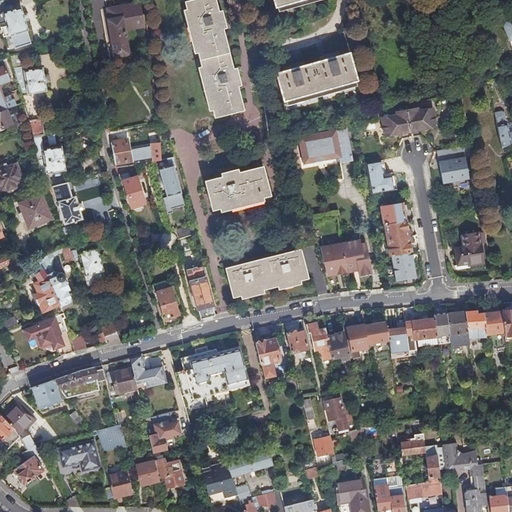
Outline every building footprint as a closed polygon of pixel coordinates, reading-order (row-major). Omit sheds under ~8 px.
[(0,0),(0,23),(5,22),(6,25),(3,27),(6,37),(11,35),(15,48),(31,43),(27,30),(28,30),(21,6),(7,11),(5,6),(19,1),(18,0),(0,0)] [(186,0),(184,1),(213,114),(242,107),(236,83),(222,25),(215,0),(186,0)] [(107,20),(114,58),(129,55),(125,31),(144,28),(139,3),(106,9),(108,20),(107,20)] [(347,24),(345,27),(343,30),(349,34),(351,31),(353,28),(354,25),(356,21),(357,16),(350,14),(349,18),(348,21),(347,24)] [(511,20),(503,24),(510,40),(511,38),(511,20)] [(14,54),(10,55),(22,95),(47,91),(43,67),(28,70),(24,52),(14,54)] [(283,102),(358,81),(349,52),(275,74),(283,102)] [(0,112),(7,109),(16,106),(13,97),(4,100),(0,90),(0,83),(10,79),(4,63),(0,64),(0,112)] [(27,111),(35,110),(34,101),(26,102),(27,111)] [(418,108),(407,110),(411,132),(422,129),(423,130),(426,131),(430,129),(430,128),(437,127),(433,109),(418,111),(418,108)] [(0,112),(0,126),(1,126),(2,128),(12,124),(7,109),(0,112)] [(399,134),(399,133),(411,132),(407,110),(396,112),(396,115),(382,118),(385,136),(392,135),(392,136),(396,137),(399,134)] [(495,114),(502,148),(511,145),(507,124),(501,125),(498,114),(495,114)] [(42,119),(29,120),(31,126),(33,136),(39,135),(43,134),(42,119)] [(309,137),(298,139),(304,165),(314,162),(314,163),(315,163),(314,158),(323,156),(324,161),(339,158),(340,164),(353,162),(347,130),(336,133),(336,131),(319,134),(309,137)] [(33,136),(36,152),(38,160),(44,159),(46,173),(65,170),(61,146),(42,149),(39,135),(33,136)] [(127,140),(111,143),(115,164),(131,161),(129,151),(127,140)] [(159,142),(151,143),(151,146),(152,157),(153,162),(161,160),(159,142)] [(151,146),(129,151),(131,161),(152,157),(151,146)] [(173,166),(175,165),(173,157),(168,159),(170,167),(159,170),(167,196),(163,198),(167,214),(172,212),(171,209),(184,205),(181,193),(173,166)] [(466,158),(440,162),(443,184),(469,179),(466,158)] [(38,160),(41,177),(43,183),(45,186),(45,187),(51,186),(46,173),(44,159),(38,160)] [(381,160),(366,163),(372,194),(394,190),(392,176),(387,177),(384,177),(381,160)] [(15,163),(7,166),(6,163),(0,165),(0,195),(24,185),(15,163)] [(204,181),(211,210),(269,195),(262,166),(230,174),(204,181)] [(121,175),(131,208),(145,204),(137,177),(129,179),(128,173),(121,175)] [(45,186),(43,183),(20,192),(23,197),(43,190),(42,187),(45,186)] [(45,187),(45,188),(47,193),(56,191),(54,185),(51,186),(45,187)] [(57,202),(64,224),(82,218),(75,196),(74,196),(73,193),(73,192),(72,191),(71,190),(69,190),(67,190),(56,193),(58,202),(57,202)] [(42,195),(19,204),(29,228),(51,219),(42,195)] [(402,204),(382,207),(385,225),(406,221),(404,211),(403,206),(402,204)] [(406,221),(385,225),(388,240),(409,236),(406,221)] [(192,224),(175,230),(178,240),(195,234),(192,224)] [(61,229),(64,236),(64,235),(75,232),(76,232),(74,226),(61,229)] [(75,232),(64,235),(68,245),(70,251),(74,250),(71,239),(75,232)] [(455,249),(458,268),(485,264),(482,245),(480,233),(462,236),(464,248),(455,249)] [(151,234),(136,237),(139,246),(153,243),(151,234)] [(409,236),(388,240),(390,256),(392,256),(411,252),(412,252),(409,236)] [(341,243),(320,248),(327,274),(337,271),(338,274),(348,272),(358,270),(359,275),(360,276),(362,278),(370,276),(371,274),(371,273),(372,273),(371,267),(367,243),(361,244),(360,240),(343,243),(341,243)] [(61,306),(62,310),(73,305),(66,292),(69,291),(64,281),(67,279),(65,275),(65,274),(64,274),(64,273),(62,273),(61,273),(55,272),(52,267),(54,256),(63,252),(66,261),(72,264),(75,263),(70,251),(68,245),(42,257),(36,260),(47,277),(61,304),(61,306)] [(74,250),(70,251),(75,263),(81,261),(82,267),(84,276),(85,276),(102,271),(103,271),(97,248),(79,252),(78,249),(74,250)] [(306,279),(299,250),(289,252),(242,264),(224,269),(231,298),(306,279)] [(395,276),(415,273),(411,252),(392,256),(395,276)] [(0,268),(16,261),(13,254),(0,259),(0,268)] [(37,293),(32,296),(37,305),(41,302),(46,312),(61,304),(47,277),(36,260),(30,262),(28,264),(33,273),(29,276),(34,284),(33,285),(37,293)] [(196,268),(187,271),(201,320),(215,316),(204,278),(203,278),(201,268),(196,269),(196,268)] [(85,276),(88,286),(89,287),(90,287),(105,283),(102,271),(85,276)] [(161,320),(164,330),(169,328),(168,326),(178,323),(178,316),(168,280),(151,286),(155,302),(159,301),(164,320),(161,320)] [(41,302),(37,305),(41,313),(46,312),(41,302)] [(450,334),(449,335),(450,343),(451,348),(469,346),(468,332),(467,333),(467,329),(465,312),(464,303),(456,303),(457,312),(447,313),(450,334)] [(511,310),(502,311),(505,334),(505,336),(511,335),(511,310)] [(357,326),(347,329),(352,351),(367,348),(368,348),(367,345),(364,325),(362,311),(354,312),(357,326)] [(476,311),(465,312),(467,329),(470,329),(485,327),(483,313),(477,314),(476,311)] [(502,311),(483,313),(485,327),(486,334),(486,335),(505,334),(502,311)] [(405,324),(405,328),(406,339),(408,350),(414,349),(413,345),(412,343),(412,340),(417,340),(418,347),(450,343),(449,335),(450,334),(447,313),(433,315),(434,319),(416,322),(412,322),(412,323),(405,324)] [(0,322),(3,331),(17,324),(14,316),(0,322)] [(53,349),(63,345),(52,317),(42,322),(44,325),(39,327),(38,324),(23,330),(27,340),(35,337),(38,346),(43,349),(51,345),(53,349)] [(385,322),(364,325),(367,345),(389,341),(387,330),(385,322)] [(321,350),(323,360),(331,358),(326,337),(325,329),(318,331),(316,323),(306,326),(308,334),(310,333),(314,351),(321,350)] [(116,324),(101,329),(106,341),(107,345),(122,341),(116,324)] [(405,328),(387,330),(389,341),(406,339),(405,328)] [(100,344),(106,341),(102,330),(96,333),(100,344)] [(296,331),(286,333),(291,354),(309,350),(305,331),(296,333),(296,331)] [(344,333),(326,337),(331,358),(332,359),(349,354),(344,333)] [(75,353),(87,350),(83,337),(70,340),(75,353)] [(274,339),(256,343),(261,365),(265,379),(276,376),(273,364),(272,364),(271,362),(280,360),(274,339)] [(183,371),(174,373),(180,396),(191,393),(202,390),(204,397),(208,411),(225,407),(228,420),(264,410),(260,394),(249,385),(239,350),(232,352),(232,349),(217,353),(216,349),(208,351),(196,355),(180,359),(183,371)] [(141,356),(130,359),(132,367),(136,385),(145,383),(146,387),(165,382),(161,367),(144,371),(143,366),(144,366),(141,356)] [(83,369),(80,370),(58,378),(62,392),(66,397),(74,406),(77,404),(74,400),(74,398),(70,389),(68,388),(64,390),(63,388),(87,379),(96,377),(97,381),(100,380),(105,379),(102,364),(83,369)] [(112,372),(117,393),(137,388),(136,385),(132,367),(112,372)] [(293,376),(286,378),(287,385),(295,384),(293,376)] [(60,400),(60,399),(66,397),(62,392),(58,378),(32,388),(39,408),(60,400)] [(101,383),(98,384),(101,394),(109,392),(105,379),(100,380),(101,383)] [(202,390),(191,393),(193,400),(204,397),(202,390)] [(324,402),(329,420),(335,419),(345,417),(340,398),(324,402)] [(303,402),(307,421),(314,419),(310,400),(303,402)] [(3,417),(15,430),(19,436),(22,439),(30,434),(25,429),(35,419),(18,402),(3,417)] [(346,404),(343,404),(348,426),(353,425),(351,416),(349,416),(346,404)] [(0,437),(2,439),(0,441),(7,448),(19,436),(15,430),(3,417),(0,414),(0,437)] [(148,434),(152,452),(166,449),(164,440),(172,439),(174,435),(176,433),(180,432),(178,424),(169,426),(168,423),(170,422),(168,414),(163,415),(153,417),(157,432),(148,434)] [(345,417),(335,419),(338,430),(348,428),(345,417)] [(395,423),(380,426),(382,436),(396,433),(395,423)] [(117,425),(96,430),(102,452),(126,446),(121,424),(117,425)] [(363,428),(350,432),(353,445),(367,442),(364,428),(363,428)] [(27,450),(22,453),(27,460),(39,452),(35,445),(30,434),(22,439),(21,439),(27,450)] [(401,441),(403,455),(426,453),(423,434),(415,436),(416,439),(401,441)] [(314,441),(318,457),(334,453),(330,437),(314,441)] [(507,437),(499,438),(500,449),(508,448),(507,437)] [(80,462),(82,470),(98,466),(92,441),(59,449),(63,466),(80,462)] [(468,491),(465,494),(466,511),(481,511),(481,506),(487,505),(483,466),(478,466),(476,453),(463,455),(458,451),(457,444),(442,445),(445,470),(455,468),(463,468),(463,471),(469,470),(472,490),(468,491)] [(250,464),(247,465),(245,459),(227,464),(231,477),(232,477),(273,465),(269,451),(250,457),(252,463),(250,464)] [(39,452),(27,460),(13,469),(24,484),(35,477),(34,476),(43,470),(43,469),(47,467),(39,452)] [(427,458),(427,459),(430,479),(440,477),(440,476),(437,454),(427,458)] [(161,460),(155,461),(159,477),(165,476),(167,488),(184,484),(180,465),(171,467),(170,463),(166,464),(164,459),(161,460)] [(137,465),(142,484),(159,480),(160,480),(159,477),(155,461),(155,460),(137,465)] [(336,462),(332,463),(334,469),(344,466),(342,461),(336,462)] [(226,462),(201,469),(208,495),(218,492),(217,490),(222,489),(222,491),(224,498),(238,494),(232,477),(231,477),(227,464),(226,462)] [(318,467),(304,471),(308,484),(321,480),(318,467)] [(126,471),(108,475),(113,498),(132,493),(126,471)] [(62,474),(52,478),(64,501),(73,496),(62,474)] [(425,483),(406,486),(408,499),(442,494),(440,477),(430,479),(429,479),(425,483)] [(368,511),(363,479),(335,483),(338,504),(353,502),(354,508),(353,508),(353,511),(368,511)] [(388,486),(374,488),(378,511),(386,510),(385,511),(391,511),(389,489),(388,486)] [(405,511),(403,487),(389,489),(391,511),(405,511)] [(489,497),(491,511),(508,511),(505,487),(495,488),(496,497),(489,497)] [(155,489),(146,492),(150,508),(160,509),(155,489)] [(259,506),(272,508),(277,500),(275,492),(256,497),(259,506)] [(315,511),(313,500),(284,507),(285,511),(315,511)] [(338,504),(337,505),(338,511),(353,511),(353,508),(354,508),(353,502),(338,504)] [(244,510),(243,510),(243,511),(256,511),(253,503),(245,506),(246,509),(244,510)]
